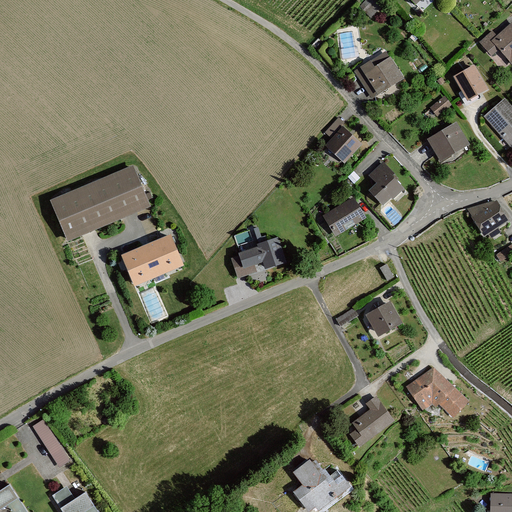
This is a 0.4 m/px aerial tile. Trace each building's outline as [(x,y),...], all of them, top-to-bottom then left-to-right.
[(367,0),(361,6),(372,17),(379,10),(369,0),(367,0)] [(493,28),(481,40),(501,62),(508,56),(511,59),(511,24),(500,35),(493,28)] [(370,64),(354,75),(372,101),(404,79),(390,58),(374,69),(370,64)] [(479,64),(458,74),(471,100),(492,90),(479,64)] [(439,115),(453,104),(446,94),(431,106),(439,115)] [(481,121),(508,150),(511,146),(511,106),(505,99),(481,121)] [(344,125),(339,120),(326,133),(330,138),(344,125)] [(456,123),(427,140),(439,162),(469,146),(456,123)] [(361,145),(343,128),(327,146),(345,163),(361,145)] [(370,192),(382,207),(405,190),(383,162),(367,174),(377,186),(370,192)] [(133,164),(51,200),(70,242),(152,207),(133,164)] [(355,200),(324,217),(335,238),(367,221),(355,200)] [(497,200),(467,210),(487,244),(511,224),(497,200)] [(171,233),(121,254),(135,286),(185,265),(171,233)] [(253,246),(254,249),(233,257),(240,279),(286,262),(277,237),(253,246)] [(511,244),(497,255),(502,264),(511,256),(511,244)] [(389,263),(382,267),(389,279),(396,275),(389,263)] [(393,304),(368,318),(380,340),(405,327),(393,304)] [(338,318),(343,326),(359,314),(354,307),(338,318)] [(434,369),(404,393),(422,414),(436,404),(451,418),(468,402),(434,369)] [(393,422),(377,398),(367,406),(370,412),(354,424),(357,430),(352,434),(359,448),(393,422)] [(44,418),(33,425),(60,467),(71,460),(44,418)] [(316,457),(296,473),(303,485),(291,494),(303,511),(327,511),(352,493),(342,476),(335,482),(316,457)] [(0,511),(12,511),(28,511),(10,482),(0,488),(0,511)] [(67,485),(52,494),(63,511),(99,511),(85,490),(75,497),(67,485)] [(511,511),(511,495),(490,495),(489,511),(511,511)]
